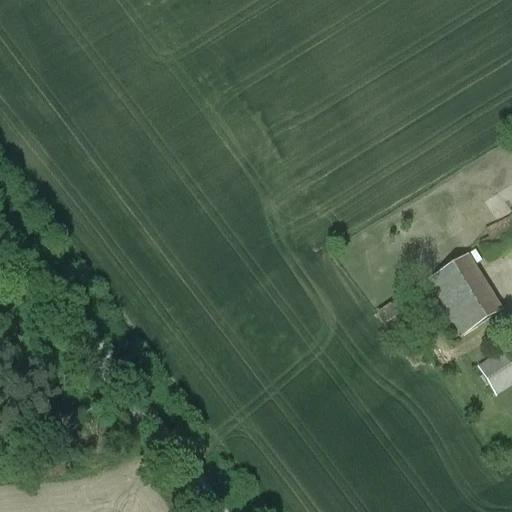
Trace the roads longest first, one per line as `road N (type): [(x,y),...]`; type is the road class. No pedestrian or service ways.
road 1 (unclassified): [(212,511),(0,231)]
road 2 (unknown): [(177,459),(345,400)]
